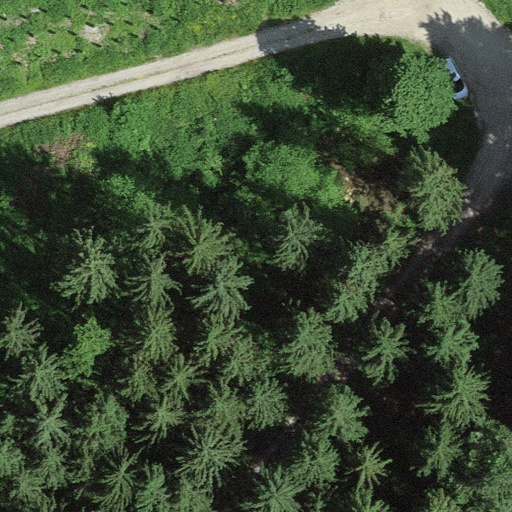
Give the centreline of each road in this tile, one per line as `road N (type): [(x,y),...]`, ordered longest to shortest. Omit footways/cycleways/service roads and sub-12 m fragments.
road 1 (track): [(511,125),(383,288),(224,511)]
road 2 (track): [(0,93),(382,0)]
